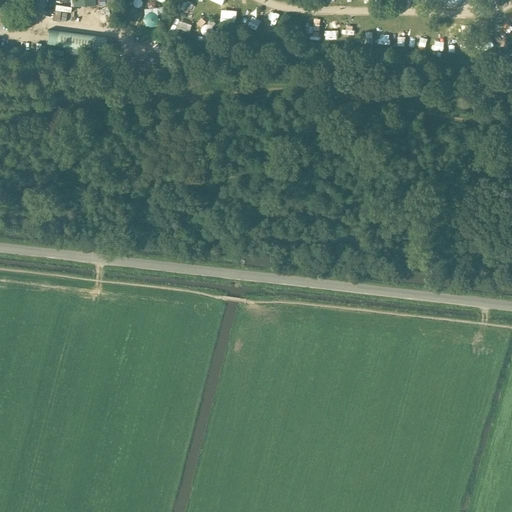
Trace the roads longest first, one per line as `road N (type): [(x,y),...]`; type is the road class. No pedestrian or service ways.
road 1 (unclassified): [(511,305),(0,250)]
road 2 (unknown): [(511,252),(420,245),(384,214),(311,207),(232,218)]
